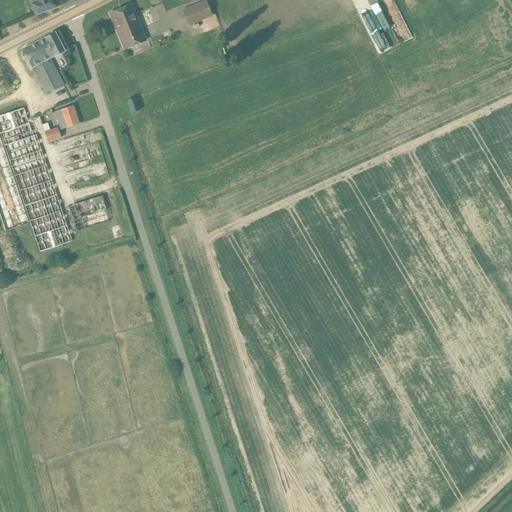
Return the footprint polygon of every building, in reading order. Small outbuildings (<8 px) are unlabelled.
[(32,0),(33,3),(32,4),(35,14),(57,6),(54,0),(32,0)] [(212,16),(206,1),(182,10),(189,26),(212,16)] [(146,40),(131,4),(110,13),(124,49),(146,40)] [(64,51),(55,32),(22,49),(46,95),(63,85),(49,58),(64,51)] [(139,110),(135,97),(127,100),(131,113),(139,110)] [(73,106),(54,111),(60,130),(79,124),(73,106)] [(57,128),(45,132),(48,142),(61,138),(57,128)] [(79,135),(50,144),(53,156),(83,147),(79,135)] [(112,184),(102,151),(91,154),(95,165),(94,165),(89,167),(89,164),(88,164),(88,165),(78,165),(78,163),(77,163),(76,188),(87,188),(87,189),(88,180),(97,177),(100,187),(101,187),(101,186),(111,183),(111,184),(112,184)] [(17,184),(20,190),(27,186),(37,207),(52,200),(42,179),(33,183),(30,177),(17,184)] [(0,191),(0,198),(9,195),(6,189),(0,191)] [(103,195),(69,205),(76,232),(111,222),(103,195)] [(6,203),(19,230),(30,225),(17,197),(6,203)]
